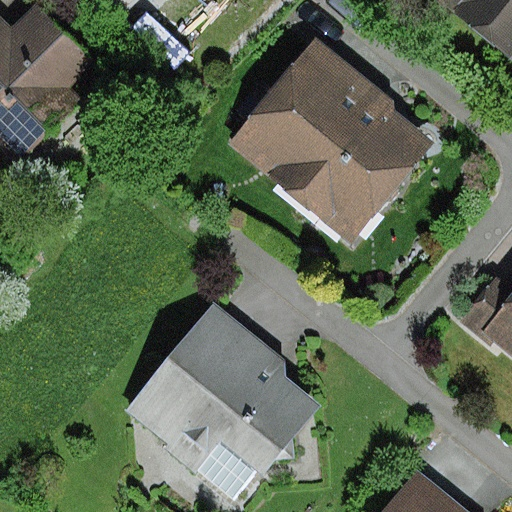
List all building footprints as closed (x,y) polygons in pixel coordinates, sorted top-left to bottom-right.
[(19,0),(0,19),(0,137),(25,162),(118,70),(47,0),(19,0)] [(511,0),(444,0),(511,54),(511,0)] [(317,38),(233,144),(355,241),(433,143),(395,113),(395,101),(317,38)] [(511,291),(510,294),(489,277),(453,324),(493,354),(497,349),(511,360),(511,291)] [(216,303),(126,411),(239,505),(322,406),(286,376),(287,362),(216,303)] [(470,511),(418,470),(384,511),(470,511)]
